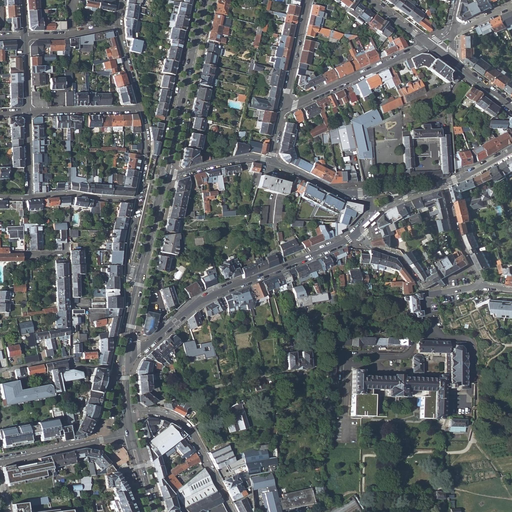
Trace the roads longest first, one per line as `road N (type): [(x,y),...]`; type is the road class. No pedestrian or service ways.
road 1 (residential): [(124,352),(202,300),(358,229)]
road 2 (primary): [(203,0),(162,179)]
road 3 (residential): [(125,415),(156,412),(179,421),(231,511)]
road 4 (residential): [(281,108),(426,44)]
road 5 (residential): [(358,229),(370,247),(397,255),(425,293),(482,285)]
